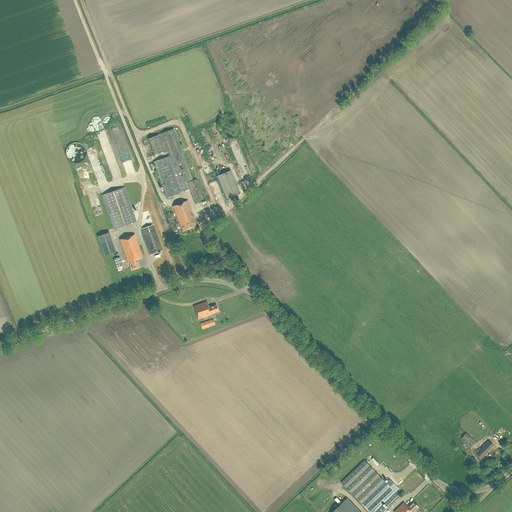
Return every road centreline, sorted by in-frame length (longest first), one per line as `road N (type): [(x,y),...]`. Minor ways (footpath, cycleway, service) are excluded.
road 1 (tertiary): [(437,483),(269,306),(217,279),(185,280),(0,346)]
road 2 (track): [(203,231),(302,137)]
